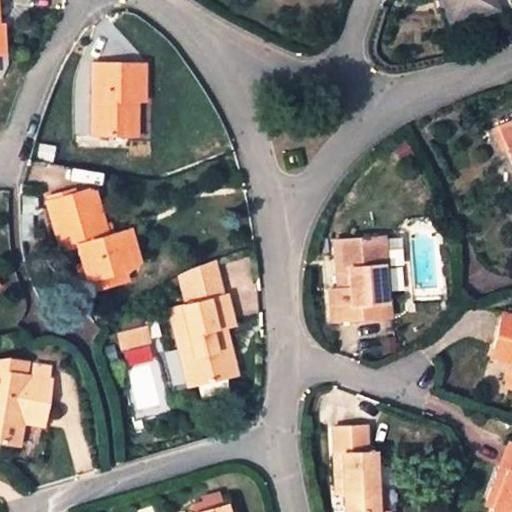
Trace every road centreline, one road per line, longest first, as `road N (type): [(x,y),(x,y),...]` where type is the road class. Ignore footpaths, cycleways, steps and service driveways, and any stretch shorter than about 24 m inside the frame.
road 1 (residential): [(317,105),(277,216),(278,438)]
road 2 (residential): [(317,105),(511,48)]
road 3 (residential): [(153,0),(240,68),(317,105)]
road 4 (residential): [(7,157),(91,0)]
road 5 (residential): [(108,481),(278,438)]
road 6 (unknown): [(282,340),(431,361)]
